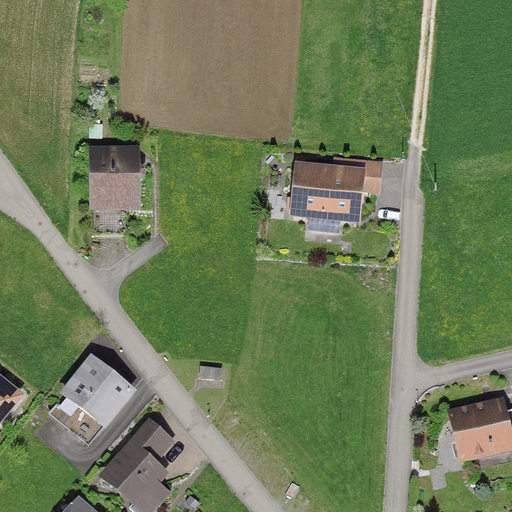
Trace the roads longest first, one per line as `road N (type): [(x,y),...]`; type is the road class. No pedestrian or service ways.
road 1 (residential): [(269,511),(16,201)]
road 2 (residential): [(414,159),(396,389)]
road 3 (track): [(430,0),(414,159)]
road 4 (residential): [(396,389),(392,511)]
